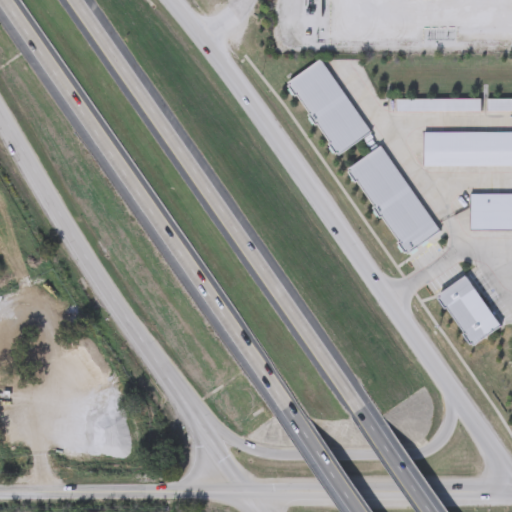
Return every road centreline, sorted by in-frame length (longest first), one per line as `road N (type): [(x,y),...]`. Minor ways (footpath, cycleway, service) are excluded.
road 1 (secondary): [(511,472),(206,42)]
road 2 (tertiary): [(0,492),(511,493)]
road 3 (motorway): [(7,0),(293,406)]
road 4 (motorway): [(366,405),(80,0)]
road 5 (secondary): [(0,117),(194,417)]
road 6 (secondary): [(194,417),(268,455),(407,454),(438,435),(456,396)]
road 7 (motorway): [(439,511),(366,405)]
road 8 (motorway): [(293,406),(366,511)]
